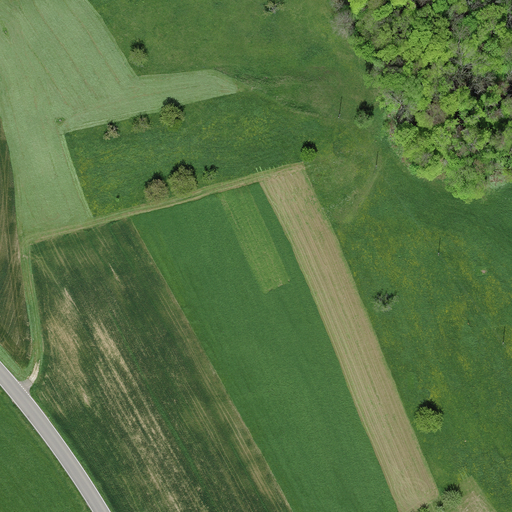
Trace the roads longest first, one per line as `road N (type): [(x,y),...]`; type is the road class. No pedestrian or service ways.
road 1 (track): [(17,392),(36,371),(23,242),(116,217)]
road 2 (tertiary): [(0,371),(101,511)]
